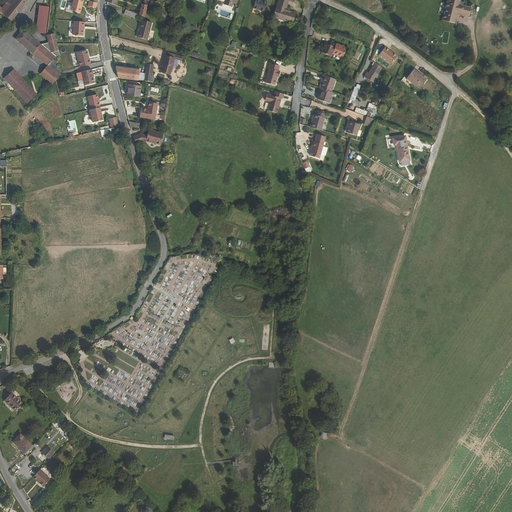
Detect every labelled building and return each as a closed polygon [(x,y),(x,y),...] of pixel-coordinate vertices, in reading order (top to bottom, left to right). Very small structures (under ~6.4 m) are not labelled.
[(3,9),(0,12),(11,21),(27,0),(9,0),(7,2),(9,3),(7,6),(6,5),(2,9),(3,9)] [(73,0),(71,10),(80,13),(82,0),(73,0)] [(148,0),(145,0),(144,4),(142,4),(139,15),(145,17),(148,0)] [(266,2),(260,0),(255,0),(253,9),(263,12),(266,2)] [(283,19),(283,21),(292,24),(295,14),(288,12),(289,10),(285,9),(288,0),(287,0),(278,0),(276,8),(275,8),(273,16),(283,19)] [(464,1),(461,0),(447,0),(442,19),(455,23),(457,14),(469,17),(471,6),(463,4),(464,1)] [(50,6),(40,5),(38,30),(47,31),(50,6)] [(136,19),(137,14),(126,9),(124,14),(136,19)] [(84,35),(85,21),(73,20),(72,34),(84,35)] [(152,23),(142,20),(137,37),(147,40),(152,23)] [(52,67),(51,61),(55,57),(60,56),(54,33),(47,35),(49,43),(40,45),(23,30),(22,32),(16,39),(32,53),(33,54),(34,53),(48,65),(40,74),(52,84),(61,74),(52,67)] [(337,52),(344,54),(347,47),(336,43),(335,48),(333,47),(333,46),(325,42),(323,48),(330,49),(337,52)] [(423,45),(420,50),(426,54),(429,49),(423,45)] [(343,57),(344,54),(337,52),(330,49),(323,48),(321,52),(330,55),(331,52),(343,57)] [(76,53),(80,67),(90,64),(89,59),(88,59),(88,56),(87,50),(76,53)] [(174,58),(165,55),(160,71),(170,74),(174,58)] [(287,69),(278,65),(276,70),(277,71),(273,84),(282,88),(285,80),(286,80),(288,74),(286,73),(287,69)] [(140,70),(115,67),(118,77),(139,80),(140,71),(140,70)] [(372,85),(381,71),(375,67),(369,75),(368,75),(365,80),(372,85)] [(37,93),(13,68),(3,78),(26,104),(37,93)] [(420,88),(427,78),(414,68),(406,78),(420,88)] [(95,82),(91,69),(80,71),(83,85),(95,82)] [(332,91),(336,79),(324,75),(323,79),(324,80),(321,88),(323,89),(332,91)] [(128,94),(140,94),(141,85),(129,84),(128,94)] [(329,103),(333,92),(332,91),(323,89),(319,100),(329,103)] [(284,99),(285,94),(278,92),(277,95),(270,94),(268,100),(272,102),(269,110),(281,114),(285,99),(284,99)] [(100,106),(97,93),(87,95),(90,108),(100,106)] [(155,120),(158,103),(147,101),(147,108),(140,107),(139,118),(155,120)] [(373,120),(378,108),(370,105),(365,116),(373,120)] [(103,118),(100,106),(90,108),(92,121),(103,118)] [(366,117),(367,112),(356,108),(354,112),(366,117)] [(310,125),(321,129),(327,113),(318,110),(316,114),(315,113),(310,125)] [(366,118),(364,125),(370,128),(373,120),(366,118)] [(117,119),(110,119),(110,128),(118,128),(117,119)] [(348,131),(353,134),(356,122),(349,119),(348,124),(349,124),(348,131)] [(361,125),(356,122),(353,134),(358,137),(361,125)] [(134,136),(136,143),(142,140),(146,142),(146,141),(160,146),(164,134),(150,129),(148,135),(142,133),(134,136)] [(312,153),(322,157),(327,136),(318,133),(316,141),(315,141),(314,143),(315,144),(314,147),(312,153)] [(406,135),(388,138),(389,146),(396,145),(399,163),(411,161),(406,135)] [(13,393),(5,400),(15,411),(24,404),(13,393)] [(20,434),(12,441),(21,451),(29,444),(20,434)] [(29,444),(21,451),(23,453),(31,446),(29,444)] [(41,450),(48,459),(55,452),(48,444),(41,450)] [(43,486),(53,474),(42,465),(32,477),(43,486)]
